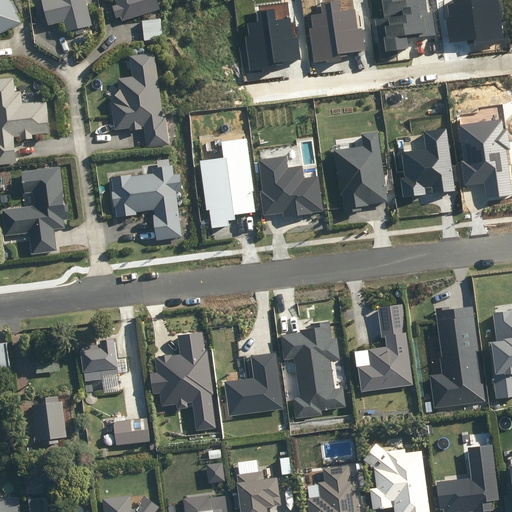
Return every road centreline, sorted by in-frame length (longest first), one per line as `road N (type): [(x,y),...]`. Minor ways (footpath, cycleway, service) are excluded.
road 1 (residential): [(100,294),(511,246)]
road 2 (residential): [(511,68),(252,95)]
road 3 (residential): [(100,294),(70,68)]
